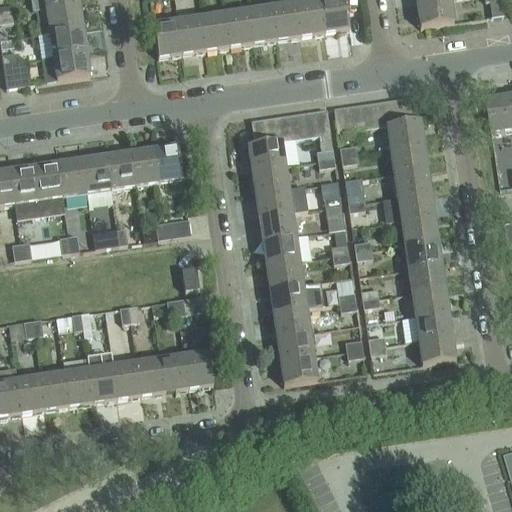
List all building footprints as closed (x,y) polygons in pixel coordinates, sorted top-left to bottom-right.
[(78,9),(77,0),(42,0),(45,14),(78,9)] [(294,0),(270,0),(272,11),(277,45),(300,42),(295,8),(294,0)] [(343,0),(319,0),(320,4),(325,38),(349,35),(344,1),(343,0)] [(504,20),(501,0),(484,0),(485,6),(489,6),(491,22),(504,20)] [(453,27),(450,3),(416,8),(420,31),(453,27)] [(325,38),(320,4),(295,8),(300,42),(325,38)] [(82,33),(78,9),(45,14),(48,38),(82,33)] [(10,10),(0,12),(0,20),(11,19),(10,10)] [(277,45),(272,11),(248,15),(252,48),(277,45)] [(252,48),(248,15),(224,18),(229,52),(252,48)] [(229,52),(224,18),(200,22),(205,55),(229,52)] [(0,29),(13,28),(11,19),(0,20),(0,29)] [(205,55),(200,22),(177,25),(182,58),(205,55)] [(182,58),(177,25),(153,29),(158,62),(182,58)] [(85,56),(82,33),(48,38),(52,61),(85,56)] [(89,81),(85,56),(52,61),(41,62),(45,87),(89,81)] [(17,58),(1,60),(2,68),(18,66),(17,58)] [(18,66),(2,68),(2,69),(5,93),(29,89),(25,65),(18,66)] [(511,135),(511,103),(511,101),(488,105),(493,138),(511,135)] [(413,126),(409,102),(396,104),(400,128),(413,126)] [(400,128),(396,104),(384,106),(387,130),(400,128)] [(387,130),(384,106),(371,108),(375,132),(386,130),(387,130)] [(375,132),(371,108),(359,110),(362,134),(375,132)] [(362,134),(359,110),(346,112),(349,135),(362,134)] [(349,135),(346,112),(333,114),(337,137),(349,135)] [(330,138),(326,115),(314,116),(317,140),(330,138)] [(317,140),(314,116),(301,118),(305,142),(317,140)] [(305,142),(301,118),(289,120),(292,144),(305,142)] [(292,144),(289,120),(276,122),(280,146),(292,144)] [(280,146),(276,122),(264,124),(267,148),(280,146)] [(267,148),(264,124),(251,126),(254,149),(267,148)] [(400,128),(387,130),(386,130),(389,154),(423,149),(419,125),(413,126),(400,128)] [(267,148),(254,149),(247,150),(251,174),(284,170),(280,146),(267,148)] [(426,174),(423,149),(389,154),(393,178),(426,174)] [(182,184),(177,151),(153,155),(158,187),(182,184)] [(355,151),(339,154),(341,162),(357,160),(355,151)] [(334,163),(332,154),(316,157),(318,165),(334,163)] [(158,187),(153,155),(129,158),(134,191),(158,187)] [(134,191),(129,158),(105,162),(110,194),(134,191)] [(358,168),(357,160),(341,162),(342,171),(358,168)] [(110,194),(105,162),(81,165),(86,198),(110,194)] [(335,172),(334,163),(318,165),(319,174),(335,172)] [(86,198),(81,165),(57,169),(62,202),(86,198)] [(57,169),(33,172),(38,205),(40,219),(64,215),(62,202),(57,169)] [(287,194),(284,170),(251,174),(254,198),(287,194)] [(33,172),(9,176),(14,209),(16,223),(40,219),(38,205),(33,172)] [(430,198),(426,174),(393,178),(396,202),(430,198)] [(0,210),(14,209),(9,176),(0,177),(0,210)] [(360,183),(344,186),(346,201),(348,209),(364,207),(360,183)] [(287,194),(254,198),(258,222),(291,218),(307,215),(303,191),(287,194)] [(396,202),(382,205),(385,229),(400,226),(433,222),(430,198),(396,202)] [(341,210),(339,202),(323,204),(325,213),(341,210)] [(365,216),(364,207),(348,209),(349,218),(365,216)] [(342,219),(341,210),(325,213),(326,221),(342,219)] [(294,242),(291,218),(258,222),(261,247),(294,242)] [(437,246),(433,222),(400,226),(403,250),(437,246)] [(190,240),(188,225),(164,228),(166,244),(190,240)] [(166,244),(164,228),(155,230),(157,245),(166,244)] [(125,234),(116,235),(118,251),(127,249),(125,234)] [(344,234),(337,235),(339,246),(346,245),(344,234)] [(118,251),(116,235),(92,239),(94,254),(118,251)] [(77,240),(68,242),(70,258),(79,257),(77,240)] [(68,242),(59,243),(62,259),(70,258),(68,242)] [(298,266),(294,242),(261,247),(265,271),(298,266)] [(369,246),(354,249),(355,257),(371,255),(369,246)] [(440,270),(437,246),(403,250),(407,274),(440,270)] [(29,248),(20,249),(23,265),(31,264),(29,248)] [(23,265),(20,249),(12,250),(14,266),(23,265)] [(348,258),(346,250),(330,252),(332,261),(348,258)] [(372,264),(371,255),(355,257),(356,266),(372,264)] [(349,267),(348,258),(332,261),(333,270),(349,267)] [(301,290),(298,266),(265,271),(268,295),(301,290)] [(444,294),(440,270),(407,274),(411,298),(444,294)] [(198,295),(195,274),(181,276),(184,297),(198,295)] [(301,290),(268,295),(272,319),(305,314),(322,311),(319,287),(301,290)] [(377,294),(361,296),(362,306),(378,303),(377,294)] [(447,318),(444,294),(411,298),(414,322),(447,318)] [(355,307),(354,298),(338,300),(339,309),(355,307)] [(202,317),(199,302),(175,305),(177,321),(202,317)] [(379,312),(378,303),(362,306),(363,314),(379,312)] [(177,321),(175,305),(166,306),(169,322),(177,321)] [(356,315),(355,307),(339,309),(340,318),(356,315)] [(139,327),(136,311),(128,312),(130,328),(139,327)] [(130,328),(128,312),(119,313),(121,329),(130,328)] [(308,338),(305,314),(272,319),(275,343),(308,338)] [(92,342),(89,318),(80,319),(82,335),(83,335),(84,343),(92,342)] [(414,322),(401,324),(404,348),(417,346),(418,347),(451,342),(447,318),(414,322)] [(82,335),(80,319),(71,320),(74,336),(82,335)] [(43,341),(41,325),(32,326),(34,342),(43,341)] [(34,342),(32,326),(8,330),(10,345),(25,343),(34,342)] [(312,362),(308,338),(275,343),(279,367),(312,362)] [(384,342),(368,344),(369,353),(385,351),(384,342)] [(454,366),(451,342),(418,347),(421,371),(454,366)] [(362,354),(360,345),(344,348),(346,356),(362,354)] [(386,359),(385,351),(369,353),(370,362),(386,359)] [(363,363),(362,354),(346,356),(347,365),(363,363)] [(212,390),(207,356),(183,360),(188,394),(212,390)] [(111,370),(112,370),(111,359),(87,362),(88,374),(87,374),(92,408),(116,404),(111,370)] [(188,394),(183,360),(159,363),(164,397),(188,394)] [(315,386),(312,362),(279,367),(282,391),(315,386)] [(164,397),(159,363),(135,367),(140,401),(164,397)] [(135,367),(112,370),(111,370),(116,404),(140,401),(135,367)] [(15,385),(16,385),(15,374),(0,375),(0,424),(6,424),(7,421),(21,419),(15,385)] [(92,408),(87,374),(63,378),(68,412),(92,408)] [(68,412),(63,378),(39,382),(44,415),(68,412)] [(39,382),(16,385),(15,385),(21,419),(44,415),(39,382)] [(511,456),(503,459),(511,489),(511,456)]
